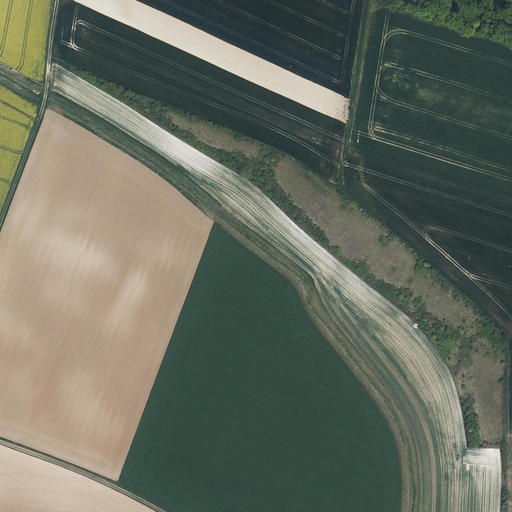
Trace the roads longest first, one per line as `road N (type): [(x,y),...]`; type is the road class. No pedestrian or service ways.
road 1 (track): [(58,0),(42,107),(0,225)]
road 2 (track): [(0,443),(164,511)]
road 3 (track): [(346,147),(370,0)]
